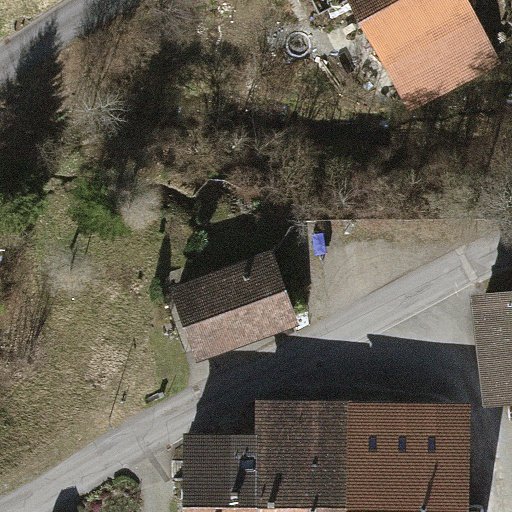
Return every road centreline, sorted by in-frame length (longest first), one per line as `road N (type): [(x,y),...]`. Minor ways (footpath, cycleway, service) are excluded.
road 1 (unclassified): [(17,511),(511,248)]
road 2 (unclassified): [(0,68),(105,0)]
